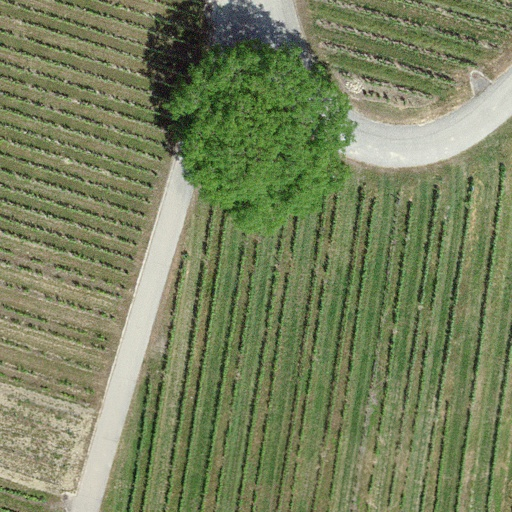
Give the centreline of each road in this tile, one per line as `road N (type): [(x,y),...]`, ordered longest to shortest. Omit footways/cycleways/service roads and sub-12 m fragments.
road 1 (track): [(233,0),(85,511)]
road 2 (track): [(274,0),(306,93),(355,138),(395,148),(434,143),(511,91)]
